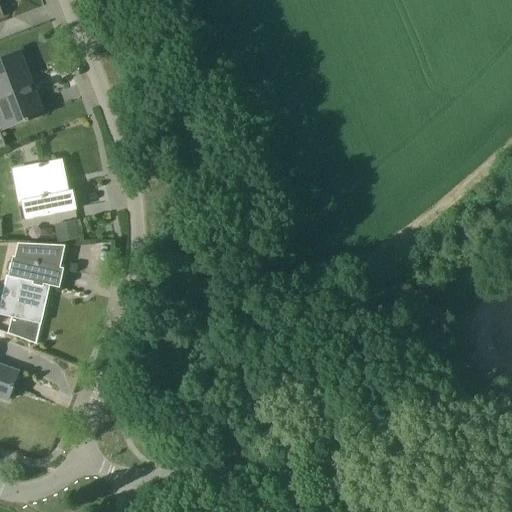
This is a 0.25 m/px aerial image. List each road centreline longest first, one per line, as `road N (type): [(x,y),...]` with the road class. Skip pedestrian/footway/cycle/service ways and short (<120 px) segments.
road 1 (residential): [(79,454),(137,276),(137,192),(122,125),(74,0)]
road 2 (unclassified): [(511,465),(315,458),(121,475)]
